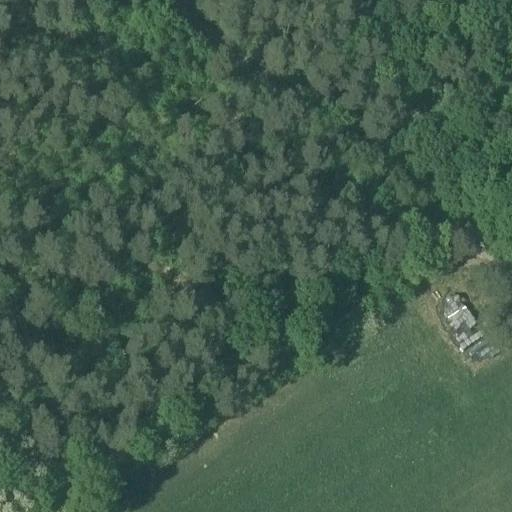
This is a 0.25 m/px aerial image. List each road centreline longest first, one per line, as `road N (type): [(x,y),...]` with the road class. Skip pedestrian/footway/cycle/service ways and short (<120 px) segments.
road 1 (unclassified): [(511,268),(163,0)]
road 2 (track): [(496,257),(345,0)]
